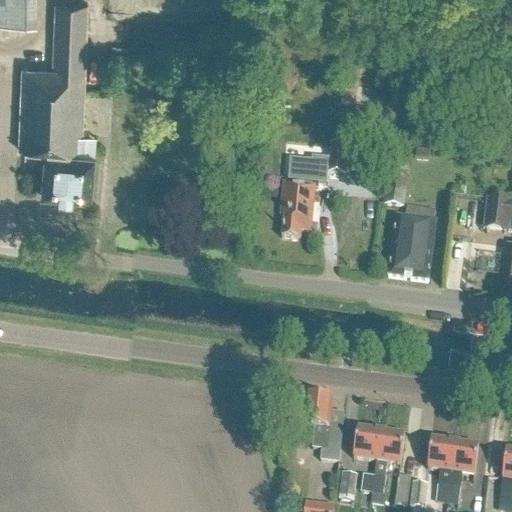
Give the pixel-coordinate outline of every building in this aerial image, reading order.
[(50,16),(50,0),(6,0),(7,16),(50,16)] [(91,199),(93,155),(78,154),(79,136),(87,3),(55,1),(51,69),(21,67),(17,149),(43,151),(40,196),(91,199)] [(176,19),(174,10),(151,13),(152,23),(176,19)] [(344,176),(347,149),(330,147),(329,162),(328,175),(344,176)] [(314,189),(311,188),(326,189),(328,175),(329,162),(312,160),(311,168),(289,166),(288,186),(284,186),(281,218),(284,218),(281,240),(300,242),(301,234),(310,235),(314,189)] [(403,209),(407,178),(387,175),(383,207),(403,209)] [(511,205),(488,203),(485,232),(507,234),(508,232),(511,232),(511,250),(507,250),(502,297),(511,298),(511,205)] [(427,286),(435,226),(396,220),(388,280),(427,286)] [(463,372),(464,364),(457,363),(456,371),(463,372)] [(328,432),(331,402),(320,401),(318,398),(312,398),(310,400),(306,399),(303,429),(314,430),(311,452),(321,453),(320,464),(337,466),(341,433),(328,432)] [(491,422),(487,441),(499,443),(503,425),(491,422)] [(353,462),(376,465),(381,436),(357,432),(353,462)] [(376,465),(374,481),(372,496),(382,497),(387,467),(400,469),(404,439),(381,436),(376,465)] [(436,505),(445,507),(454,446),(431,443),(427,473),(440,475),(436,505)] [(478,450),(454,446),(445,507),(457,508),(461,478),(474,479),(478,450)] [(511,504),(510,511),(511,511),(511,454),(505,454),(502,484),(511,485),(511,504)] [(352,505),(356,478),(342,477),(338,503),(352,505)] [(372,496),(374,481),(363,480),(361,494),(372,496)] [(394,507),(406,509),(410,481),(398,480),(394,507)] [(427,488),(412,486),(410,510),(424,511),(427,488)]
